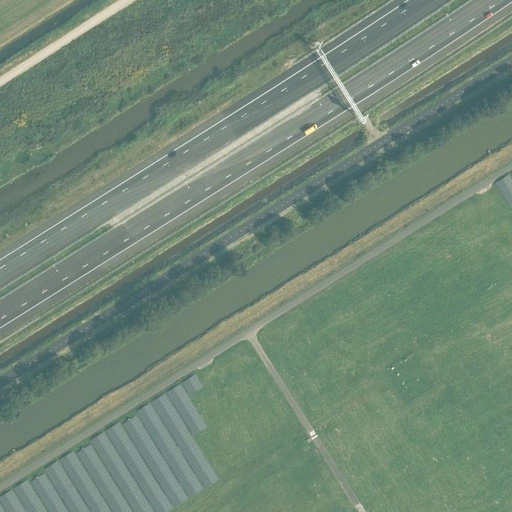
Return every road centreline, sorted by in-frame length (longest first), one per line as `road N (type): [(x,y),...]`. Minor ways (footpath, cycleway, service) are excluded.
road 1 (motorway): [(0,315),(497,0)]
road 2 (motorway): [(425,0),(0,271)]
